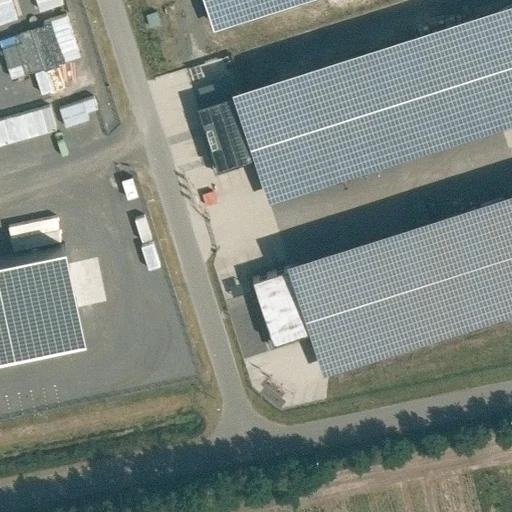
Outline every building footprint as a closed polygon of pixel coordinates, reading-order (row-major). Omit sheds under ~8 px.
[(77,0),(28,0),(19,3),(32,43),(85,27),(81,14),(82,14),(77,0)] [(206,0),(214,25),(293,0),(206,0)] [(511,0),(502,0),(234,85),(271,200),(511,123),(511,0)] [(82,63),(94,61),(90,39),(78,41),(82,63)] [(57,106),(62,123),(99,113),(94,95),(57,106)] [(511,185),(292,256),(329,370),(511,312),(511,185)] [(0,358),(76,344),(58,245),(0,255),(0,358)]
